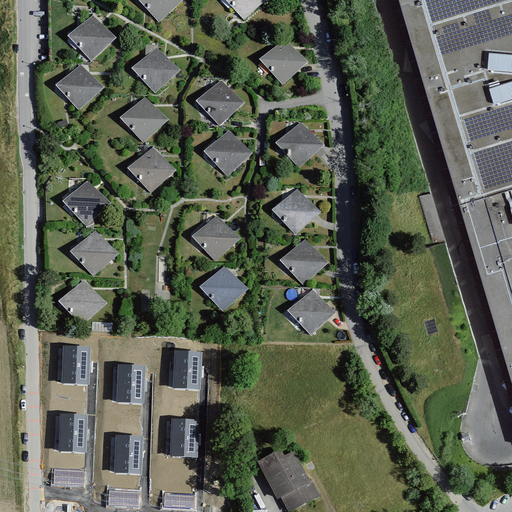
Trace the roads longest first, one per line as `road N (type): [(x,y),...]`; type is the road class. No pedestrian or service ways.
road 1 (residential): [(308,0),(335,103),(346,270),(362,348),(423,456),(469,511)]
road 2 (residential): [(23,0),(33,511)]
